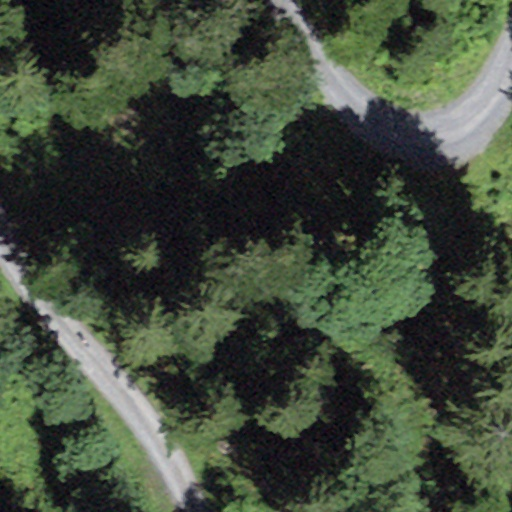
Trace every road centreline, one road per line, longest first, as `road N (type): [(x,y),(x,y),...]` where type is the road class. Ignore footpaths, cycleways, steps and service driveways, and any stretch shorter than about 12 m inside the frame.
road 1 (track): [(193,511),(145,418),(45,307),(0,227)]
road 2 (track): [(511,55),(498,92),(467,125),(440,136),(396,132),(335,84),(282,0)]
